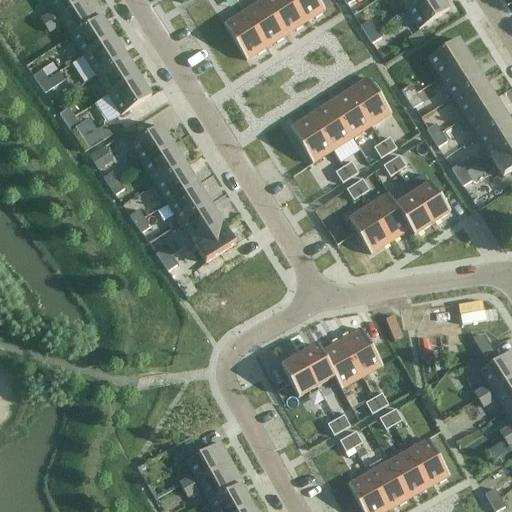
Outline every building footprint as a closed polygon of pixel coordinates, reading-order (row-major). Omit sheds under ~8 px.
[(46,27),(88,0),(48,0),(57,14),(53,17),(51,14),(41,20),(46,27)] [(102,20),(105,18),(93,0),(88,0),(46,27),(50,34),(60,28),(58,25),(62,22),(72,38),(102,19),(102,20)] [(289,0),(265,0),(263,1),(286,37),(305,25),(289,0)] [(317,0),(289,0),(305,25),(325,12),(317,0)] [(400,0),(407,11),(423,0),(400,0)] [(420,31),(450,12),(441,0),(423,0),(407,11),(420,31)] [(263,1),(244,14),(267,49),(286,37),(263,1)] [(244,14),(224,27),(247,62),(267,49),(244,14)] [(114,39),(102,20),(102,19),(72,38),(84,58),(114,39)] [(367,36),(376,30),(370,22),(361,27),(367,36)] [(376,30),(367,36),(373,45),(382,39),(376,30)] [(97,77),(127,58),(114,39),(84,58),(97,77)] [(441,80),(471,61),(458,41),(429,60),(441,80)] [(109,97),(139,78),(127,58),(97,77),(109,97)] [(454,100),(484,81),(471,61),(441,80),(454,100)] [(40,86),(49,80),(43,71),(34,78),(40,86)] [(122,117),(152,98),(139,78),(109,97),(122,117)] [(49,80),(40,86),(46,95),(55,89),(49,80)] [(369,80),(349,93),(371,129),(392,116),(369,80)] [(466,119),(496,100),(484,81),(454,100),(466,119)] [(408,101),(417,95),(412,86),(403,92),(408,101)] [(349,93),(329,105),(352,141),(371,129),(349,93)] [(417,95),(408,101),(414,110),(423,104),(417,95)] [(479,139),(508,120),(496,100),(466,119),(479,139)] [(329,105),(310,117),(333,153),(352,141),(329,105)] [(66,125),(76,118),(70,110),(60,116),(66,125)] [(310,117),(290,130),(313,166),(333,153),(310,117)] [(76,118),(66,125),(72,133),(82,127),(76,118)] [(124,129),(118,119),(97,132),(103,142),(124,129)] [(491,158),(511,145),(511,125),(508,120),(479,139),(491,158)] [(433,140),(442,134),(437,125),(427,131),(433,140)] [(144,166),(174,147),(161,127),(131,146),(144,166)] [(442,134),(433,140),(439,149),(448,143),(442,134)] [(390,140),(382,145),(389,156),(397,151),(390,140)] [(382,145),(374,150),(381,161),(389,156),(382,145)] [(504,179),(511,173),(511,145),(491,158),(504,179)] [(156,186),(186,167),(174,147),(144,166),(156,186)] [(105,148),(90,158),(98,172),(114,162),(105,148)] [(399,158),(391,163),(398,174),(406,169),(399,158)] [(391,163),(383,168),(390,179),(398,174),(391,163)] [(351,164),(343,169),(350,180),(358,175),(351,164)] [(458,179),(467,173),(462,165),(452,170),(458,179)] [(467,173),(473,182),(485,175),(480,166),(467,173)] [(169,205),(199,186),(186,167),(156,186),(169,205)] [(343,169),(335,174),(342,185),(350,180),(343,169)] [(110,188),(120,182),(113,173),(104,180),(110,188)] [(467,173),(458,179),(464,188),(473,182),(467,173)] [(362,181),(354,186),(361,198),(369,192),(362,181)] [(120,182),(110,188),(116,197),(126,190),(120,182)] [(431,185),(413,196),(432,227),(450,215),(431,185)] [(181,225),(211,206),(199,186),(169,205),(181,225)] [(354,186),(346,192),(354,203),(361,198),(354,186)] [(388,195),(368,208),(391,244),(409,232),(394,208),(396,207),(388,195)] [(396,207),(394,208),(409,232),(410,232),(414,238),(432,227),(413,196),(396,207)] [(194,245),(223,226),(211,206),(181,225),(194,245)] [(368,208),(348,221),(371,257),(391,244),(368,208)] [(136,226),(146,220),(140,211),(130,218),(136,226)] [(146,220),(136,226),(142,235),(152,229),(146,220)] [(206,265),(236,246),(223,226),(194,245),(206,265)] [(163,264),(172,258),(166,249),(157,256),(163,264)] [(172,258),(163,264),(169,273),(178,267),(172,258)] [(362,331),(339,344),(360,381),(383,368),(362,331)] [(485,337),(474,339),(474,342),(485,360),(495,353),(485,337)] [(322,354),(321,354),(335,379),(334,379),(341,392),(360,381),(339,344),(322,354)] [(318,347),(299,358),(317,389),(334,379),(335,379),(321,354),(322,354),(318,347)] [(479,402),(511,380),(511,352),(480,373),(491,389),(487,391),(485,388),(475,395),(479,402)] [(299,358),(281,368),(298,400),(317,389),(299,358)] [(506,412),(511,408),(511,380),(479,402),(484,409),(494,402),(492,399),(496,397),(506,412)] [(382,396),(374,400),(380,412),(388,407),(382,396)] [(374,400),(366,405),(372,416),(380,412),(374,400)] [(504,441),(511,435),(511,408),(506,412),(511,421),(511,430),(510,427),(500,434),(504,441)] [(396,412),(387,416),(394,427),(402,423),(396,412)] [(387,416),(379,421),(386,432),(394,427),(387,416)] [(344,417),(336,422),(342,433),(350,429),(344,417)] [(336,422),(328,427),(334,438),(342,433),(336,422)] [(356,434),(348,439),(354,450),(363,445),(356,434)] [(348,439),(340,443),(346,455),(354,450),(348,439)] [(429,441),(408,453),(429,490),(450,478),(429,441)] [(495,447),(486,453),(493,464),(496,463),(511,453),(504,442),(495,447)] [(193,443),(181,449),(186,457),(197,451),(193,443)] [(184,492),(232,465),(220,444),(187,463),(196,479),(192,482),(191,479),(180,485),(184,492)] [(408,453),(388,464),(409,501),(411,500),(429,490),(408,453)] [(388,464),(368,475),(389,511),(409,501),(388,464)] [(241,487),(244,486),(232,465),(184,492),(188,499),(199,493),(197,490),(201,488),(210,504),(241,487)] [(389,511),(368,475),(348,487),(361,511),(389,511)] [(243,511),(252,507),(241,487),(210,504),(214,511),(243,511)] [(491,505),(500,500),(495,491),(485,496),(491,505)] [(500,500),(491,505),(494,511),(500,511),(505,509),(500,500)]
